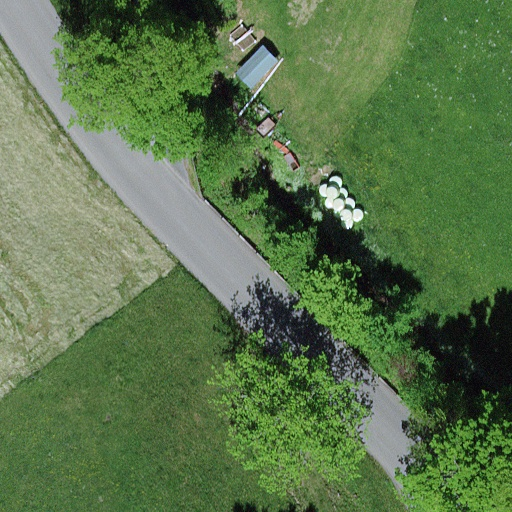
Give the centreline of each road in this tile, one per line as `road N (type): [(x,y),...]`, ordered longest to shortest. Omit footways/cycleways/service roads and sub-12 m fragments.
road 1 (tertiary): [(13,0),(129,164),(460,511)]
road 2 (track): [(130,0),(180,173),(158,194)]
